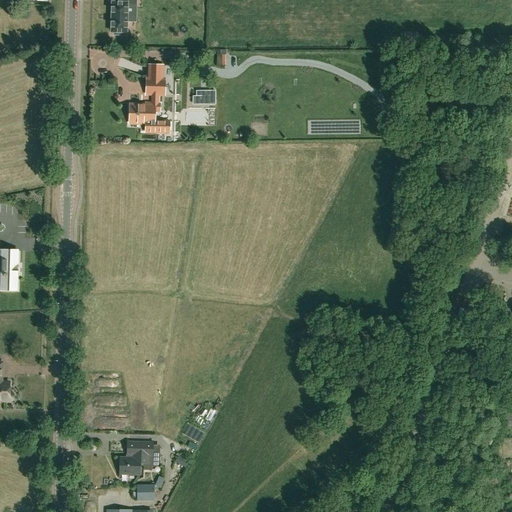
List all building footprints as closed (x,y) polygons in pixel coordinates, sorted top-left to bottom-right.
[(112,3),(111,32),(114,32),(114,35),(123,35),(123,32),(126,32),(127,4),(136,4),(136,0),(123,0),(123,3),(112,3)] [(162,79),(162,65),(150,65),(149,79),(146,79),(146,94),(164,95),(165,80),(162,79)] [(159,103),(159,94),(151,94),(151,103),(146,103),(146,106),(139,106),(139,104),(130,104),(129,123),(144,124),(144,133),(155,133),(155,134),(156,134),(156,132),(164,133),(164,134),(169,134),(169,123),(155,122),(155,112),(160,112),(161,103),(159,103)] [(0,246),(0,264),(1,264),(0,288),(0,287),(0,301),(21,303),(22,259),(0,257),(0,246)] [(1,379),(1,363),(0,363),(0,400),(9,401),(10,401),(11,401),(11,400),(12,399),(13,399),(13,398),(13,397),(13,396),(13,395),(13,394),(12,394),(11,393),(10,392),(9,392),(9,382),(0,382),(0,379),(1,379)] [(511,412),(503,412),(504,425),(511,424),(511,412)] [(120,458),(119,476),(120,476),(120,474),(140,474),(140,465),(143,465),(143,469),(152,470),(152,467),(152,457),(153,441),(152,441),(152,443),(139,442),(139,444),(128,443),(128,441),(127,441),(127,453),(128,453),(128,458),(120,458)]
